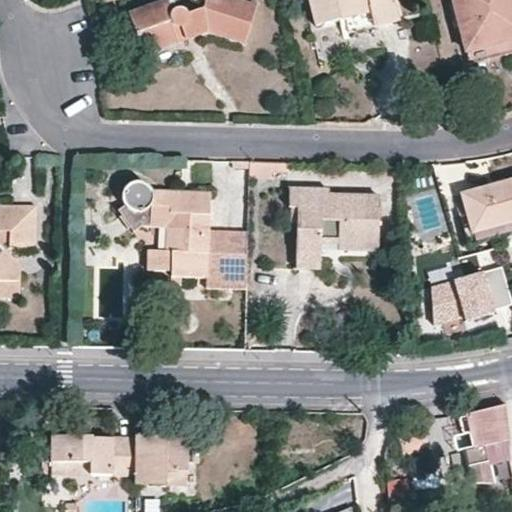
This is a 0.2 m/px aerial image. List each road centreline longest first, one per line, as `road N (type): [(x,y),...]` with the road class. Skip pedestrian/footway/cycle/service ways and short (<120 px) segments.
road 1 (residential): [(7,0),(71,128),(87,137),(440,143),(511,134)]
road 2 (tertiary): [(511,368),(381,382),(0,376)]
